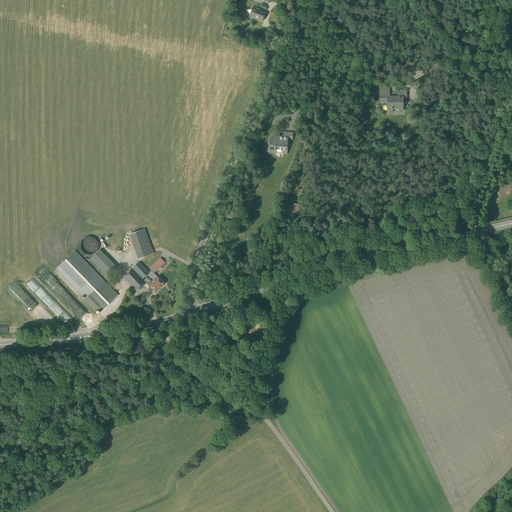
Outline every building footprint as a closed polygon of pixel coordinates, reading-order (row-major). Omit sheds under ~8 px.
[(262,21),(266,12),(259,10),(259,9),(253,7),(249,17),(255,19),(256,18),(262,21)] [(390,96),(390,87),(380,87),(380,102),(388,102),(388,112),(393,112),(393,109),(399,109),(399,107),(402,107),(402,111),(403,111),(403,98),(407,98),(407,90),(398,90),(398,96),(390,96)] [(292,140),(293,133),(284,132),(284,136),(276,135),(276,139),(270,138),(270,153),(275,153),(275,149),(287,150),(288,139),(292,140)] [(298,214),(299,204),(292,203),(291,214),(298,214)] [(137,259),(153,254),(144,229),(128,234),(137,259)] [(89,255),(90,255),(92,254),(93,254),(94,253),(95,252),(96,251),(97,250),(97,249),(98,248),(98,247),(98,245),(98,244),(97,243),(97,241),(96,240),(95,239),(94,238),(93,238),(92,237),(91,237),(89,237),(88,237),(87,237),(85,237),(84,238),(83,239),(82,240),(81,241),(81,242),(80,243),(80,244),(80,246),(80,247),(80,248),(81,250),(81,251),(82,252),(83,253),(84,253),(85,254),(87,255),(88,255),(89,255)] [(118,295),(75,250),(56,269),(85,299),(83,301),(94,312),(97,308),(101,312),(118,295)] [(106,277),(116,268),(98,250),(89,260),(106,277)] [(154,273),(164,263),(159,258),(149,268),(154,273)] [(154,285),(151,282),(151,283),(150,282),(151,281),(148,278),(147,279),(146,278),(143,280),(142,279),(149,272),(139,262),(132,269),(131,268),(122,277),(136,292),(146,283),(155,292),(156,291),(157,291),(158,290),(159,289),(154,284),(154,285)] [(154,284),(159,289),(161,287),(162,286),(162,285),(163,284),(153,273),(149,276),(153,280),(151,282),(154,285),(154,284)] [(54,275),(46,282),(53,290),(61,283),(54,275)] [(60,294),(66,287),(62,284),(56,291),(60,294)] [(51,305),(54,302),(44,291),(41,295),(51,305)]
